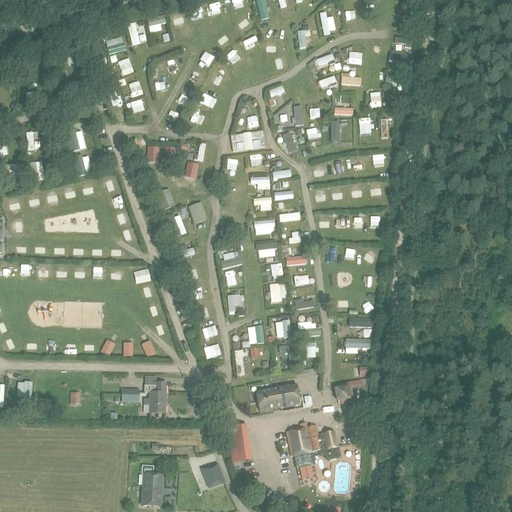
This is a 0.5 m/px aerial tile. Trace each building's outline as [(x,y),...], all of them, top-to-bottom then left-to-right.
[(243,0),(235,3),(240,16),(250,12),(244,0),(243,0)] [(288,0),(279,0),(284,14),(292,11),(288,0)] [(267,1),(261,2),(267,24),(274,22),(267,1)] [(235,20),(239,35),(247,32),(244,23),(253,21),(251,15),(235,20)] [(206,16),(200,18),(204,34),(210,32),(208,26),(209,26),(206,16)] [(329,16),(324,17),(325,40),(334,40),(333,34),(338,34),(337,20),(329,20),(329,16)] [(183,41),(184,23),(175,23),(175,41),(183,41)] [(164,29),(169,28),(169,24),(151,29),(153,36),(165,33),(164,29)] [(271,60),(281,65),(288,53),(278,48),(271,60)] [(114,65),(120,63),(117,53),(111,56),(114,65)] [(344,66),(338,67),(336,59),(320,61),(321,70),(333,68),(334,75),(345,73),(344,66)] [(121,68),(125,78),(134,74),(130,64),(121,68)] [(211,75),(213,69),(197,65),(196,70),(211,75)] [(217,68),(219,79),(230,78),(228,66),(217,68)] [(24,77),(27,81),(36,77),(34,72),(24,77)] [(337,78),(322,83),(325,94),(341,89),(337,78)] [(396,90),(405,92),(407,82),(390,78),(388,86),(397,88),(396,90)] [(131,85),(134,98),(143,97),(140,83),(131,85)] [(285,85),(274,89),(278,100),(289,96),(285,85)] [(156,88),(159,103),(165,102),(162,87),(156,88)] [(135,123),(145,120),(139,100),(129,102),(135,123)] [(296,108),(297,126),(305,125),(304,108),(296,108)] [(386,130),(397,130),(397,117),(386,118),(386,130)] [(203,130),(202,118),(194,118),(194,121),(187,122),(188,130),(203,130)] [(373,120),(362,121),(362,135),(374,134),(373,120)] [(75,153),(82,151),(76,128),(69,129),(75,153)] [(237,154),(268,149),(265,131),(242,135),(243,135),(234,137),(237,154)] [(311,145),(323,144),(322,131),(310,132),(311,145)] [(28,133),(29,152),(36,152),(36,141),(40,141),(39,132),(28,133)] [(199,163),(207,163),(208,144),(200,144),(199,163)] [(77,170),(87,168),(85,157),(75,159),(77,170)] [(387,168),(386,157),(375,157),(376,169),(387,168)] [(239,173),(239,160),(229,159),(229,173),(239,173)] [(39,182),(39,173),(43,173),(42,162),(32,163),(33,182),(39,182)] [(343,162),(335,163),(337,175),(345,174),(343,162)] [(293,172),(277,172),(277,180),(293,180),(293,172)] [(266,186),(266,176),(253,175),(252,186),(266,186)] [(67,201),(78,200),(76,185),(65,186),(67,201)] [(374,198),(385,197),(385,186),(373,187),(374,198)] [(353,197),(363,197),(364,187),(353,187),(353,197)] [(340,189),(341,200),(350,199),(349,188),(340,189)] [(59,191),(52,192),(55,205),(62,203),(59,191)] [(315,208),(321,207),(321,208),(331,207),(329,192),(313,194),(315,208)] [(296,202),(296,193),(276,194),(277,203),(296,202)] [(40,209),(39,196),(30,197),(31,209),(40,209)] [(255,210),(273,211),(273,199),(255,199),(255,210)] [(195,224),(201,223),(200,214),(199,206),(192,207),(195,224)] [(127,210),(118,213),(123,227),(132,224),(127,210)] [(181,236),(188,234),(182,215),(175,217),(181,236)] [(338,230),(348,229),(347,217),(338,218),(338,230)] [(370,217),(370,232),(382,232),(381,217),(370,217)] [(258,219),(258,229),(273,230),(274,219),(258,219)] [(267,242),(268,254),(277,253),(276,241),(267,242)] [(181,251),(183,260),(197,257),(195,248),(181,251)] [(289,261),(289,268),(307,266),(306,259),(289,261)] [(240,261),(223,263),(224,270),(241,268),(240,261)] [(68,275),(68,264),(59,264),(59,276),(68,275)] [(286,270),(275,270),(275,280),(286,280),(286,270)] [(119,283),(127,284),(128,271),(120,271),(119,283)] [(191,280),(200,279),(199,271),(190,272),(191,280)] [(306,286),(304,276),(293,278),(295,288),(306,286)] [(284,286),(274,286),(274,297),(285,297),(284,286)] [(242,307),(242,296),(230,296),(230,314),(238,314),(238,307),(242,307)] [(298,313),(308,313),(307,301),(297,302),(298,313)] [(47,321),(47,309),(39,309),(39,321),(47,321)] [(282,324),(284,339),(294,338),(291,323),(282,324)] [(150,355),(157,352),(152,342),(145,345),(150,355)] [(209,353),(219,352),(218,342),(209,342),(209,353)] [(361,357),(361,354),(374,354),(374,342),(348,342),(347,357),(361,357)] [(100,344),(89,344),(90,355),(101,355),(100,344)] [(136,346),(129,347),(129,356),(137,356),(136,346)] [(317,372),(301,375),(303,385),(319,382),(317,372)] [(335,386),(339,405),(354,402),(350,383),(335,386)] [(149,394),(149,400),(144,400),(144,406),(149,406),(149,415),(165,415),(165,384),(156,384),(156,386),(144,386),(143,394),(149,394)] [(356,393),(367,392),(366,384),(355,385),(356,393)] [(297,386),(258,392),(261,411),(301,405),(297,386)] [(92,388),(82,388),(82,404),(92,404),(92,388)] [(122,391),(122,404),(139,404),(139,391),(122,391)] [(314,452),(321,451),(317,436),(315,427),(307,429),(306,424),(299,426),(300,430),(286,433),(291,458),(293,457),(296,469),(314,465),(312,453),(314,453),(314,452)] [(228,429),(231,455),(250,452),(247,427),(228,429)] [(334,433),(317,436),(321,451),(321,452),(337,449),(334,433)] [(250,452),(231,455),(232,464),(251,462),(250,452)] [(217,465),(202,470),(209,489),(224,484),(217,465)] [(160,508),(162,477),(144,475),(142,507),(160,508)] [(184,490),(183,507),(204,507),(204,490),(184,490)]
